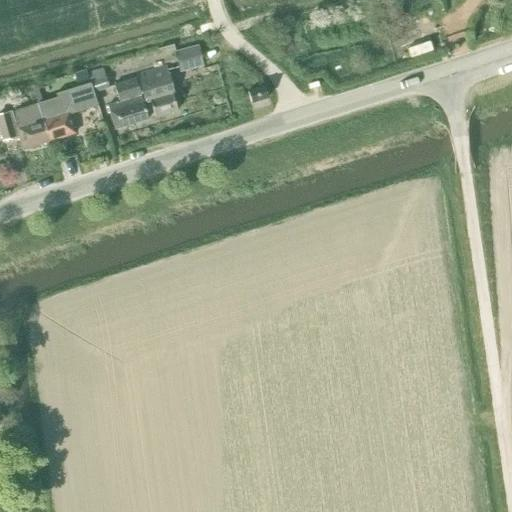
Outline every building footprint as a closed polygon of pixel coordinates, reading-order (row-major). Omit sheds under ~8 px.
[(400,7),(387,10),(390,23),(403,20),(400,7)] [(203,66),(197,45),(173,52),(179,74),(203,66)] [(108,88),(102,68),(86,73),(93,93),(108,88)] [(153,117),(176,110),(170,93),(168,87),(169,86),(164,68),(137,75),(145,103),(149,102),(153,117)] [(114,129),(147,119),(134,79),(112,85),(118,103),(106,106),(114,129)] [(36,104),(37,107),(41,120),(48,142),(74,134),(68,115),(93,107),(86,85),(55,94),(56,98),(36,104)] [(249,103),(267,97),(263,87),(246,93),(249,103)] [(36,104),(0,115),(0,133),(2,141),(17,136),(22,150),(48,142),(41,120),(37,107),(36,104)]
